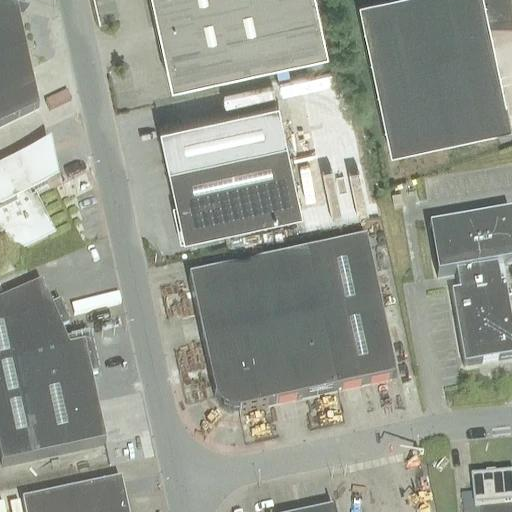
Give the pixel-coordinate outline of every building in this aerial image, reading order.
[(0,0),(0,127),(38,109),(16,11),(8,8),(10,0),(0,0)] [(151,0),(170,84),(326,49),(315,0),(151,0)] [(390,151),(496,128),(509,126),(487,20),(511,20),(510,0),(361,0),(358,1),(390,151)] [(159,127),(167,167),(176,206),(172,206),(180,243),(202,238),(202,234),(301,212),(277,102),(159,127)] [(45,229),(35,208),(28,194),(47,185),(33,157),(0,173),(0,231),(6,229),(16,249),(43,236),(41,232),(45,229)] [(511,334),(504,286),(499,287),(496,268),(511,265),(511,227),(510,216),(428,230),(436,279),(455,275),(458,294),(450,295),(463,368),(511,359),(511,334)] [(237,415),(337,393),(395,380),(365,243),(188,281),(212,392),(214,399),(216,404),(219,408),(221,410),(225,412),(227,414),(230,414),(233,415),(237,415)] [(41,287),(35,290),(0,305),(0,464),(1,469),(104,446),(90,380),(96,378),(88,340),(66,345),(60,333),(68,330),(49,306),(42,312),(41,287)] [(511,511),(511,477),(496,479),(496,477),(487,478),(487,480),(472,481),(474,496),(462,497),(463,511),(511,511)] [(91,490),(95,511),(125,511),(120,484),(91,490)] [(22,511),(95,511),(91,490),(21,505),(22,511)]
